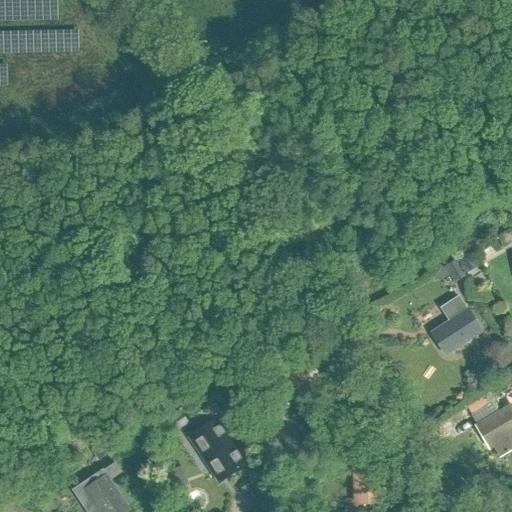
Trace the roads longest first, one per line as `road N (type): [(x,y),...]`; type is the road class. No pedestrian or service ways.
road 1 (track): [(329,300),(131,0)]
road 2 (residential): [(466,511),(329,300)]
